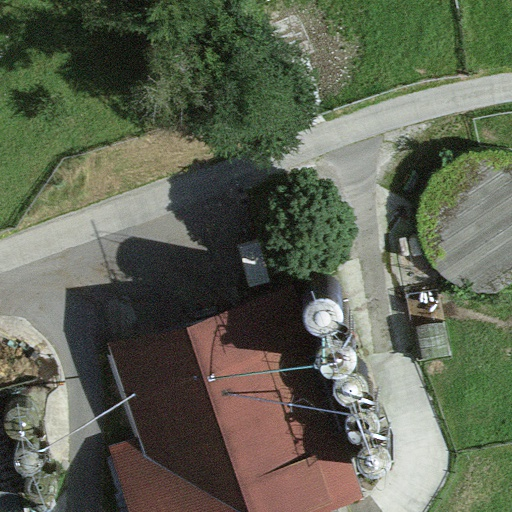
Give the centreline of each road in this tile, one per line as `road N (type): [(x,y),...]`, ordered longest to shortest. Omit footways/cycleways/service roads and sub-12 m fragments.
road 1 (unclassified): [(0,257),(345,128),(511,87)]
road 2 (track): [(102,511),(48,240)]
